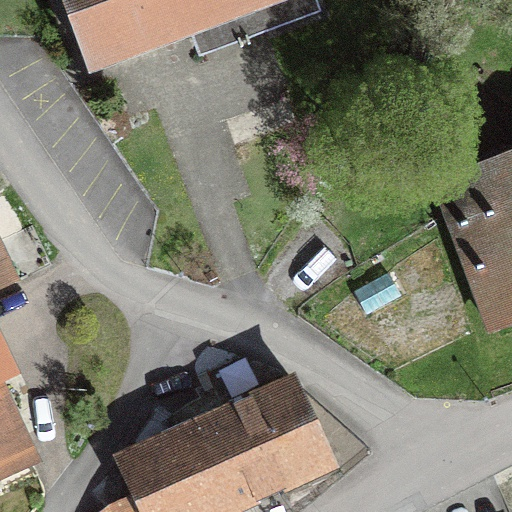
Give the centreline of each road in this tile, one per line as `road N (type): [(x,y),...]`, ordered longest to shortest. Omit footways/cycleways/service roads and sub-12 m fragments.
road 1 (unknown): [(174,297),(105,446),(60,511)]
road 2 (residential): [(511,432),(394,511)]
